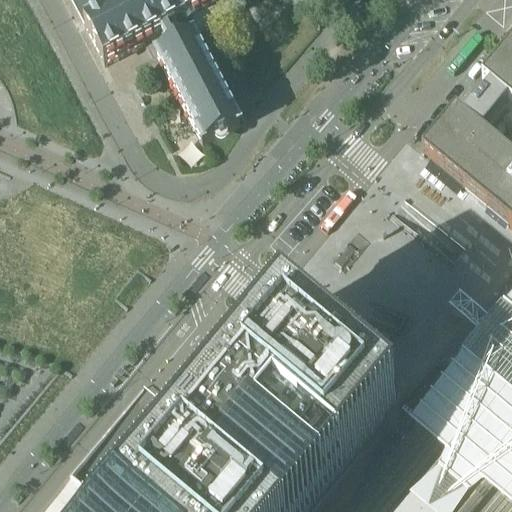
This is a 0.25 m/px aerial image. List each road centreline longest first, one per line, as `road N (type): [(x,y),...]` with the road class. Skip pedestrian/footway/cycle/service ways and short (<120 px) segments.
road 1 (residential): [(250,320),(427,100)]
road 2 (residential): [(402,83),(218,285)]
road 3 (residential): [(427,100),(511,0)]
